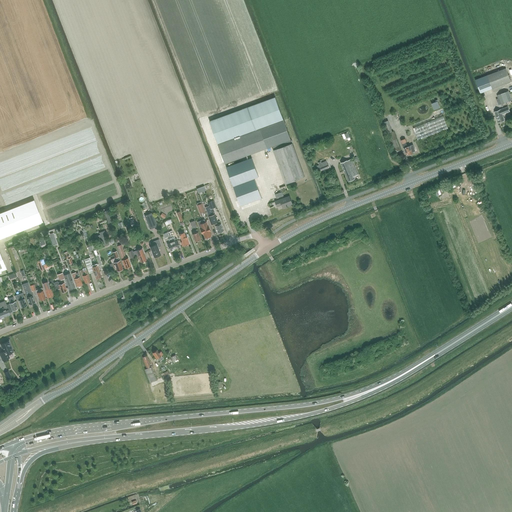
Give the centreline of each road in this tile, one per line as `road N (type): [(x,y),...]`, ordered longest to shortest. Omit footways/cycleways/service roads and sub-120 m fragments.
road 1 (primary): [(435,354),(326,401),(87,425),(13,442)]
road 2 (primary): [(120,439),(298,417),(383,388),(435,354)]
road 3 (unclassified): [(0,333),(248,236),(266,248)]
road 4 (unclassified): [(31,408),(266,248)]
road 5 (track): [(57,511),(316,431)]
road 6 (unclassified): [(266,248),(331,214),(511,144)]
road 7 (primary): [(19,491),(25,467),(39,454),(120,439)]
